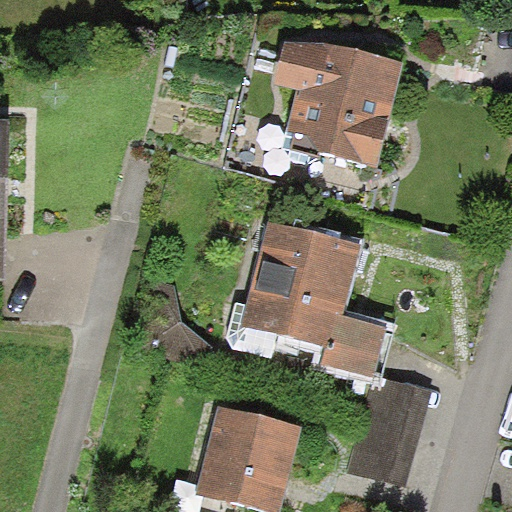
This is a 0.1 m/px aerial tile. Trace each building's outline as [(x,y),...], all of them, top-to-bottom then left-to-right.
[(299,101),(285,155),(270,175),(295,190),(322,168),(378,179),(405,76),(311,52),(309,60),(292,55),(281,96),(299,101)] [(362,258),(272,235),(246,337),(330,358),(324,380),(375,393),(388,341),(344,330),(362,258)] [(174,293),(154,290),(139,353),(205,373),(211,352),(183,331),(174,293)] [(411,495),(434,404),(379,391),(357,481),(411,495)] [(284,511),(303,442),(221,421),(199,506),(220,511),(284,511)]
